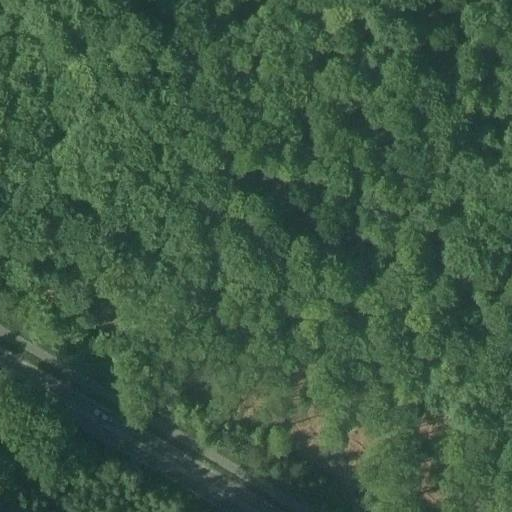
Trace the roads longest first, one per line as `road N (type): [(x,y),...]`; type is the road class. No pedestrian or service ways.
road 1 (track): [(511,422),(461,397),(371,310),(0,42)]
road 2 (primary): [(0,365),(253,511)]
